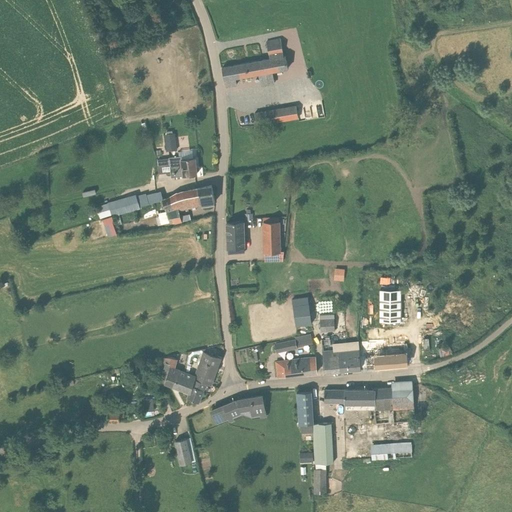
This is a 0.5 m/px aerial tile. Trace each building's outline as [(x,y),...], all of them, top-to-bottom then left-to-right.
[(226,86),(235,84),(234,79),(288,69),(286,56),(283,56),(280,38),(267,42),(270,59),(232,66),(222,67),(225,86),(226,86)] [(294,105),(254,112),(257,126),(299,118),(298,114),(297,104),(294,105)] [(166,134),(164,134),(167,151),(177,150),(175,133),(173,133),(166,134)] [(170,166),(171,177),(197,174),(195,157),(185,158),(181,159),(181,156),(169,157),(169,158),(157,159),(158,168),(170,166)] [(212,185),(197,188),(201,205),(215,202),(212,185)] [(170,197),(173,206),(179,204),(180,209),(201,205),(197,188),(176,193),(170,196),(170,197)] [(137,195),(140,206),(149,204),(146,193),(137,195)] [(166,208),(167,211),(170,225),(182,223),(181,215),(179,215),(178,209),(180,209),(179,204),(173,206),(166,208)] [(165,226),(170,225),(167,211),(162,213),(163,216),(164,222),(165,222),(165,224),(164,224),(165,226)] [(237,221),(227,221),(228,247),(238,246),(243,246),(242,220),(237,221)] [(264,252),(265,252),(280,252),(279,222),(264,223),(264,252)] [(336,278),(347,279),(347,268),(337,267),(336,278)] [(380,321),(400,321),(400,289),(380,289),(380,321)] [(310,295),(294,298),(298,325),(315,323),(310,295)] [(337,330),(337,313),(322,313),(323,331),(337,330)] [(286,350),(297,347),(296,346),(312,343),(310,334),(294,338),(295,340),(275,344),(276,352),(286,350)] [(404,337),(359,342),(361,368),(387,365),(407,364),(404,337)] [(324,372),(361,368),(359,342),(350,343),(350,348),(322,351),(323,362),(324,372)] [(205,382),(211,384),(215,371),(214,371),(219,357),(209,354),(204,352),(205,349),(189,352),(184,370),(189,371),(191,364),(189,364),(191,356),(192,355),(194,354),(200,353),(203,354),(195,375),(194,378),(195,378),(205,382)] [(165,358),(160,370),(157,380),(173,386),(179,369),(174,368),(177,359),(170,357),(165,358)] [(276,361),(277,377),(304,374),(302,359),(302,358),(276,361)] [(302,359),(304,374),(317,371),(316,358),(302,359)] [(179,369),(173,386),(190,391),(190,392),(195,378),(194,378),(195,375),(188,373),(179,369)] [(190,392),(190,391),(188,398),(199,402),(205,382),(195,378),(190,392)] [(345,389),(324,389),(324,402),(346,402),(346,403),(375,403),(375,410),(376,424),(396,423),(396,425),(416,425),(413,386),(374,388),(374,389),(345,389)] [(300,424),(301,424),(314,424),(311,390),(297,391),(299,424),(300,424)] [(209,409),(213,422),(220,420),(221,424),(231,420),(229,414),(240,411),(239,408),(252,405),(253,412),(267,409),(264,394),(237,399),(216,405),(217,406),(209,409)] [(146,410),(153,410),(153,398),(145,399),(146,410)] [(108,406),(108,411),(109,421),(119,420),(119,419),(119,410),(119,405),(108,406)] [(175,441),(177,451),(180,464),(191,462),(188,448),(186,439),(175,441)] [(398,450),(414,450),(414,441),(373,442),(374,459),(398,458),(398,450)] [(302,451),(302,461),(315,461),(315,451),(302,451)]
